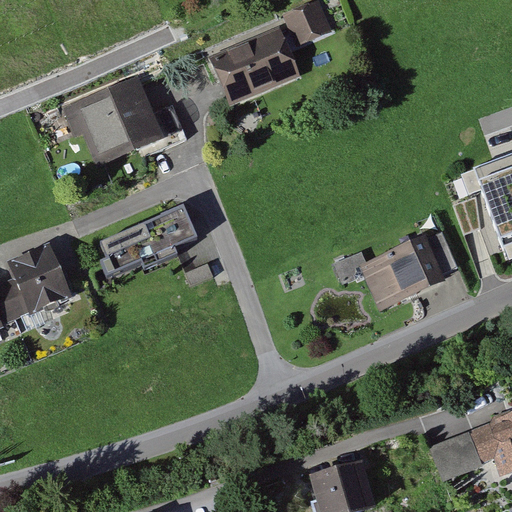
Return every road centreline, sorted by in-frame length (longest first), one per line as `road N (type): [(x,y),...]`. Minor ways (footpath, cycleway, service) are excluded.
road 1 (residential): [(0,259),(198,180),(285,394)]
road 2 (residential): [(173,511),(511,384)]
road 3 (residential): [(0,491),(285,394)]
road 4 (residential): [(285,394),(511,295)]
